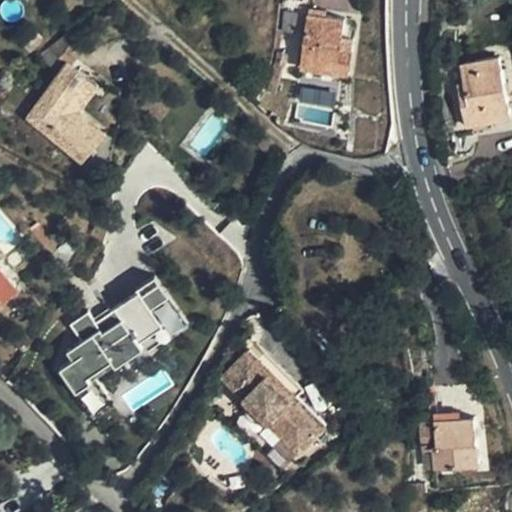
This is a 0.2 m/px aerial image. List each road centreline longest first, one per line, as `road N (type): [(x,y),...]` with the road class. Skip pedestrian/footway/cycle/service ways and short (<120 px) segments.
road 1 (residential): [(419,159),(367,171),(313,158),(291,164),(262,215),(241,301),(174,421),(123,485),(100,488),(0,395)]
road 2 (tertiary): [(419,159),(511,369)]
road 3 (tertiary): [(407,0),(419,159)]
